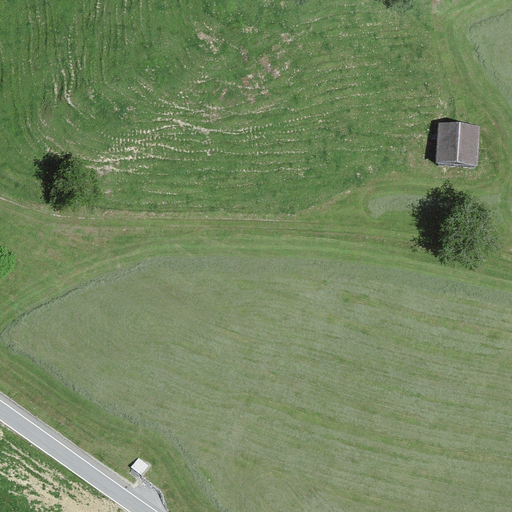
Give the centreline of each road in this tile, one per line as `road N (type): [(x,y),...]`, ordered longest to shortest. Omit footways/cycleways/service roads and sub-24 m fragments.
road 1 (track): [(0,201),(66,220),(419,234),(511,257)]
road 2 (tertiary): [(144,511),(0,410)]
